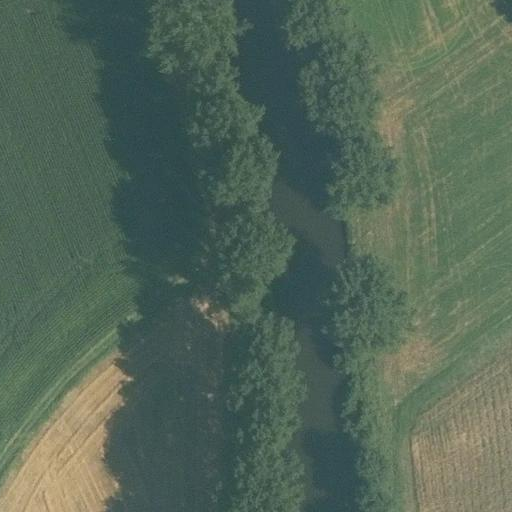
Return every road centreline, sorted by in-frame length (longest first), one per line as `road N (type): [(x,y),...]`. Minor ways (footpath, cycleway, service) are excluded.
road 1 (track): [(319,0),(351,102),(373,226),(376,511)]
road 2 (track): [(0,457),(50,387),(219,233)]
road 3 (track): [(219,233),(240,402),(234,511)]
road 4 (track): [(155,0),(177,55),(219,233)]
